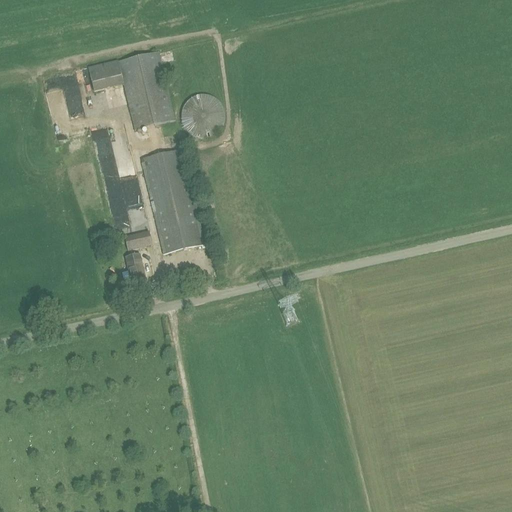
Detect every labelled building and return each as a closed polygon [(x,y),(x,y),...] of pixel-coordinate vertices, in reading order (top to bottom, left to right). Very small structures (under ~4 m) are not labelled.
[(159,53),(118,63),(124,87),(134,131),(175,121),(159,53)] [(124,87),(118,63),(118,62),(89,69),(94,94),(124,87)] [(74,79),(87,76),(86,69),(72,71),(74,79)] [(181,119),(182,121),(182,123),(183,125),(184,127),(185,129),(186,131),(187,133),(189,134),(191,136),(193,137),(195,138),(197,139),(199,139),(201,140),(203,140),(205,140),(207,139),(210,139),(212,138),(214,137),(216,136),(217,135),(219,133),(220,132),(222,130),(223,128),(224,126),(225,124),(225,122),(225,120),(225,118),(225,115),(225,113),(224,111),(224,109),(223,107),(222,105),(220,104),(219,102),(217,100),(215,99),(213,98),(211,97),(209,97),(207,96),(205,96),(203,96),(201,96),(198,96),(196,97),(194,98),(192,99),(190,100),(189,101),(187,103),(186,105),(185,106),(184,108),(183,110),(182,112),(182,115),(181,117),(181,119)] [(205,246),(183,150),(140,160),(163,257),(205,246)] [(113,160),(116,175),(132,172),(129,157),(113,160)] [(128,252),(152,247),(149,232),(125,238),(128,252)] [(145,281),(140,255),(126,259),(132,284),(145,281)] [(11,439),(0,441),(0,453),(4,473),(18,470),(11,439)]
